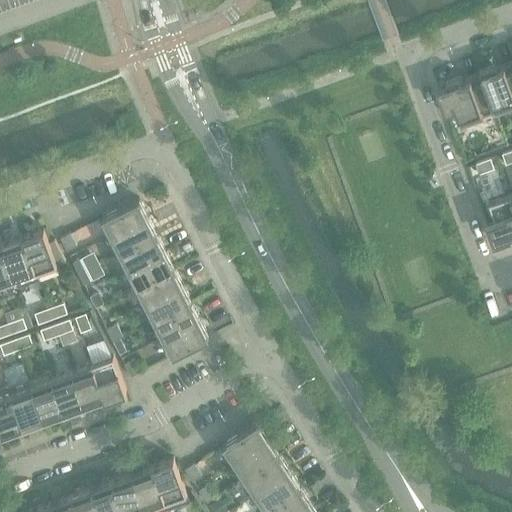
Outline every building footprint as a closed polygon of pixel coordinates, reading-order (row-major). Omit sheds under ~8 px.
[(496,63),(480,69),(495,111),(511,104),(511,62),(497,68),(496,63)] [(447,108),(454,106),(461,123),(495,111),(480,69),(479,69),(481,74),(463,80),(462,76),(446,82),(447,86),(440,89),(447,108)] [(511,149),(502,153),(506,164),(511,161),(511,149)] [(475,163),(479,174),(494,168),(491,158),(475,163)] [(496,220),(488,223),(495,240),(511,233),(511,198),(510,193),(489,200),(496,220)] [(139,197),(103,216),(112,234),(148,215),(139,197)] [(157,233),(148,215),(112,234),(120,251),(157,233)] [(55,239),(49,241),(44,227),(23,235),(39,279),(40,279),(37,271),(66,261),(55,239)] [(67,250),(77,245),(71,232),(61,237),(67,250)] [(166,250),(157,233),(120,251),(129,268),(166,250)] [(3,242),(19,286),(39,279),(23,235),(3,242)] [(0,284),(15,279),(18,287),(19,286),(3,242),(0,243),(0,284)] [(174,267),(166,250),(129,268),(138,285),(174,267)] [(80,258),(73,261),(79,272),(85,269),(80,258)] [(138,285),(146,302),(183,284),(174,267),(138,285)] [(84,283),(91,280),(85,269),(79,272),(84,283)] [(146,302),(155,319),(192,301),(183,284),(146,302)] [(90,295),(96,306),(102,303),(97,292),(90,295)] [(155,319),(164,337),(200,318),(192,301),(155,319)] [(68,312),(64,302),(49,307),(53,318),(68,312)] [(35,312),(39,323),(53,318),(49,307),(35,312)] [(81,331),(92,327),(86,312),(75,316),(81,331)] [(27,327),(23,317),(9,322),(12,332),(27,327)] [(74,328),(70,318),(55,323),(59,334),(74,328)] [(164,337),(173,355),(209,336),(200,318),(164,337)] [(0,324),(0,336),(12,332),(9,322),(0,324)] [(41,329),(45,339),(59,334),(55,323),(41,329)] [(121,337),(123,336),(117,323),(107,328),(113,341),(114,341),(121,337)] [(33,343),(29,333),(15,338),(18,349),(33,343)] [(121,337),(114,341),(120,353),(127,350),(121,337)] [(0,343),(4,354),(18,349),(15,338),(0,343)] [(105,339),(87,345),(93,362),(92,362),(106,399),(127,391),(123,380),(113,354),(105,339)] [(125,363),(131,376),(141,371),(135,358),(125,363)] [(92,362),(72,370),(85,406),(106,399),(92,362)] [(29,377),(45,421),(65,413),(49,369),(29,377)] [(49,369),(65,413),(85,406),(72,370),(53,377),(50,369),(49,369)] [(8,384),(24,428),(45,421),(29,377),(8,384)] [(0,387),(0,424),(4,436),(24,428),(8,384),(0,387)] [(269,437),(257,420),(223,443),(235,460),(269,437)] [(235,460),(245,476),(279,453),(269,437),(235,460)] [(290,469),(279,453),(245,476),(256,492),(290,469)] [(190,501),(187,492),(174,457),(153,464),(169,508),(190,501)] [(193,480),(202,474),(194,462),(185,468),(193,480)] [(147,511),(158,511),(169,508),(153,464),(132,472),(147,511)] [(301,485),(290,469),(256,492),(267,508),(301,485)] [(124,511),(147,511),(132,472),(112,479),(124,511)] [(101,511),(124,511),(112,479),(92,487),(101,511)] [(199,490),(207,502),(216,495),(209,483),(199,490)] [(294,511),(311,501),(301,485),(267,508),(269,511),(294,511)] [(101,511),(92,487),(71,494),(78,511),(101,511)] [(54,511),(78,511),(71,494),(51,501),(54,511)] [(214,511),(226,511),(229,510),(220,498),(210,505),(214,511)] [(54,511),(51,501),(31,509),(31,511),(54,511)] [(318,511),(311,501),(294,511),(318,511)]
